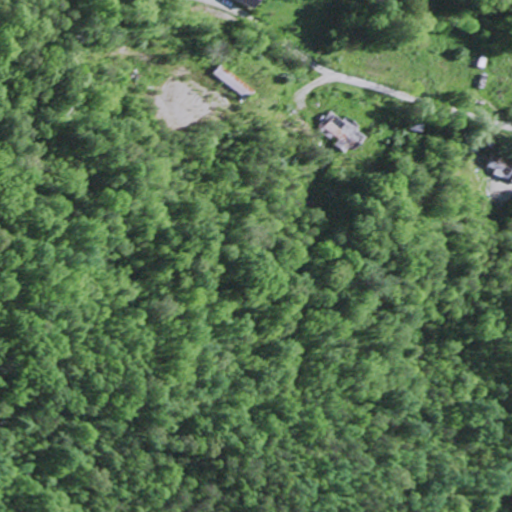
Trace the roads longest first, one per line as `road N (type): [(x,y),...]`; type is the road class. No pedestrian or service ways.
road 1 (residential): [(511,125),(349,78)]
road 2 (residential): [(347,181),(413,169),(474,115)]
